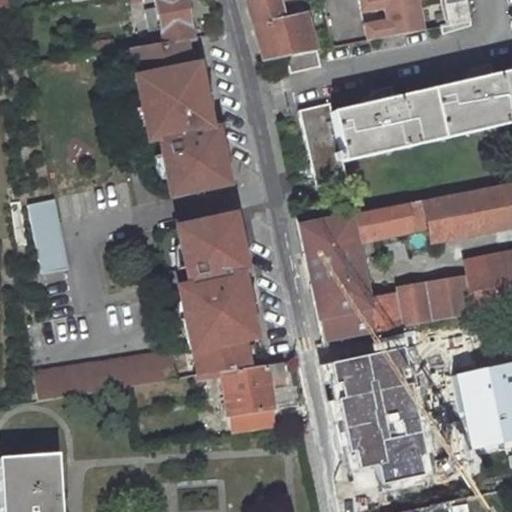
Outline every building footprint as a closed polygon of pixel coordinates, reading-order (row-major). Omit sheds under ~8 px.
[(192,36),(184,0),(152,0),(161,41),(162,44),(184,40),(189,40),(188,37),(192,36)] [(307,10),(281,14),(277,0),(246,0),(260,54),(281,51),(313,46),(314,46),(307,10)] [(415,0),(357,0),(360,12),(383,7),(386,21),(362,25),(365,40),(421,31),(415,0)] [(441,0),(446,22),(446,25),(438,26),(439,29),(469,24),(464,0),(441,0)] [(112,37),(85,41),(88,54),(114,49),(112,37)] [(189,65),(184,40),(162,44),(161,41),(135,46),(129,47),(142,107),(145,125),(148,138),(168,133),(170,143),(166,144),(168,153),(160,154),(165,177),(168,193),(226,180),(218,141),(195,146),(195,141),(199,139),(201,135),(202,132),(200,125),(206,124),(203,111),(199,94),(203,94),(196,63),(189,65)] [(284,69),(304,66),(314,55),(313,46),(281,51),(284,69)] [(511,72),(494,76),(491,64),(477,67),(479,80),(391,99),(388,86),(375,88),(378,102),(329,113),(327,103),(298,110),(315,187),(344,181),(340,164),(511,125),(511,72)] [(203,94),(199,94),(203,111),(209,110),(210,106),(210,104),(210,100),(210,98),(209,95),(209,92),(203,94)] [(145,125),(142,107),(132,109),(134,115),(136,119),(139,126),(145,125)] [(165,177),(160,154),(152,156),(158,172),(160,177),(165,177)] [(428,243),(511,225),(511,193),(510,184),(421,200),(428,243)] [(55,200),(28,203),(36,274),(62,271),(55,200)] [(373,238),(422,228),(416,202),(368,211),(373,238)] [(348,215),(354,243),(373,238),(368,211),(348,215)] [(219,371),(248,366),(241,336),(252,334),(246,303),(242,304),(239,287),(236,274),(231,275),(228,266),(225,263),(219,263),(219,258),(241,254),(233,215),(175,230),(179,245),(183,268),(192,267),(193,275),(197,275),(199,285),(179,289),(181,301),(185,319),(197,374),(219,371)] [(355,246),(354,243),(348,215),(295,225),(302,257),(355,246)] [(176,270),(183,268),(179,245),(174,246),(174,259),(176,270)] [(309,285),(361,273),(355,246),(302,257),(309,285)] [(430,321),(511,306),(511,253),(463,263),(466,280),(424,288),(430,321)] [(373,332),(367,303),(361,273),(309,285),(322,343),(373,332)] [(242,304),(246,303),(252,302),(250,295),(245,286),(239,287),(242,304)] [(393,293),(394,297),(400,328),(430,321),(424,288),(393,293)] [(367,303),(373,332),(400,328),(394,297),(367,303)] [(176,321),(185,319),(181,301),(176,302),(175,309),(175,317),(176,321)] [(0,377),(0,404),(123,386),(173,378),(169,351),(0,377)] [(406,362),(414,401),(449,393),(439,355),(406,362)] [(219,371),(226,413),(247,410),(255,409),(270,407),(266,379),(270,378),(271,384),(282,383),(278,361),(248,366),(219,371)] [(374,411),(414,401),(406,362),(366,370),(374,411)] [(330,377),(341,423),(375,415),(374,411),(366,370),(330,377)] [(353,475),(360,474),(386,467),(375,415),(341,423),(353,475)] [(56,511),(53,454),(0,457),(0,492),(1,511),(56,511)] [(403,501),(392,504),(393,511),(400,511),(408,510),(425,506),(421,487),(401,492),(403,501)] [(468,511),(466,498),(430,505),(430,511),(468,511)]
